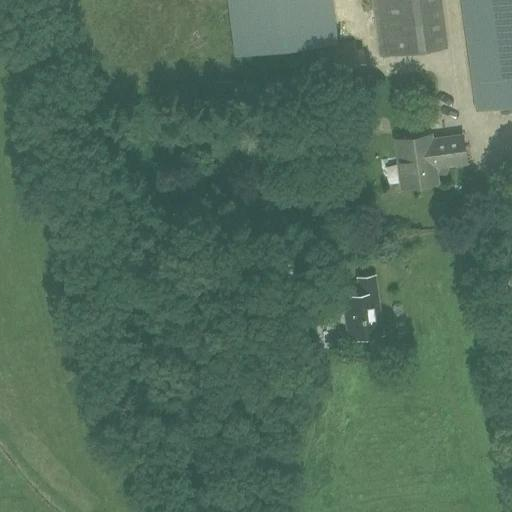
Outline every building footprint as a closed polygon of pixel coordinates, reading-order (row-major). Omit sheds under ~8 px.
[(225,0),(230,50),(328,40),(323,0),(225,0)] [(371,0),(379,55),(443,46),(437,0),(371,0)] [(511,0),(465,0),(481,106),(511,101),(511,0)] [(360,82),(359,74),(367,73),(362,47),(355,48),(354,41),(314,46),(320,82),(327,81),(327,85),(360,82)] [(434,167),(466,162),(462,135),(429,140),(429,135),(395,140),(401,187),(436,182),(434,167)] [(348,339),(378,335),(375,319),(380,318),(374,275),(357,278),(359,294),(350,296),(349,289),(332,292),(335,312),(344,311),(348,339)]
